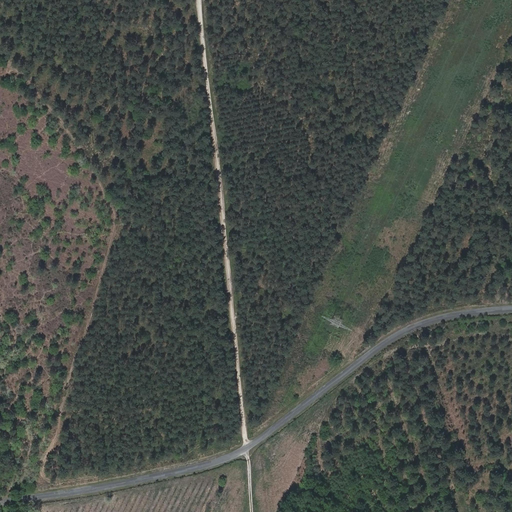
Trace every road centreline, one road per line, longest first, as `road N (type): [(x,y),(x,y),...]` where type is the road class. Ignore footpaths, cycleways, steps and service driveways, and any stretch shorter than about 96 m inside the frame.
road 1 (residential): [(511,311),(443,319),(390,342),(251,448),(195,469),(0,505)]
road 2 (track): [(201,0),(257,511)]
